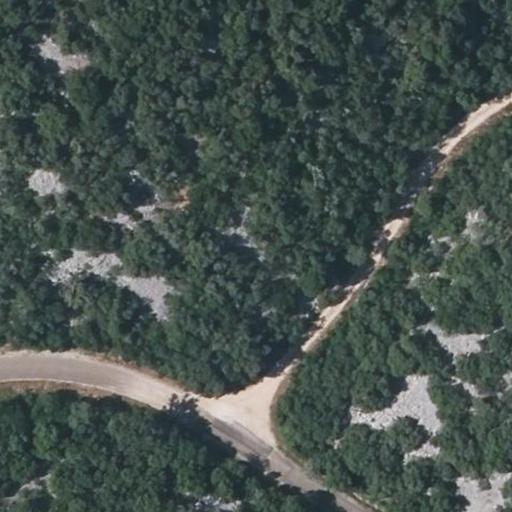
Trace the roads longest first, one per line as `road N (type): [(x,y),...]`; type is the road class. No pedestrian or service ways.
road 1 (track): [(511,98),(449,131),(334,313),(248,401),(208,418)]
road 2 (tertiary): [(352,511),(208,418),(120,382),(34,370),(0,375)]
